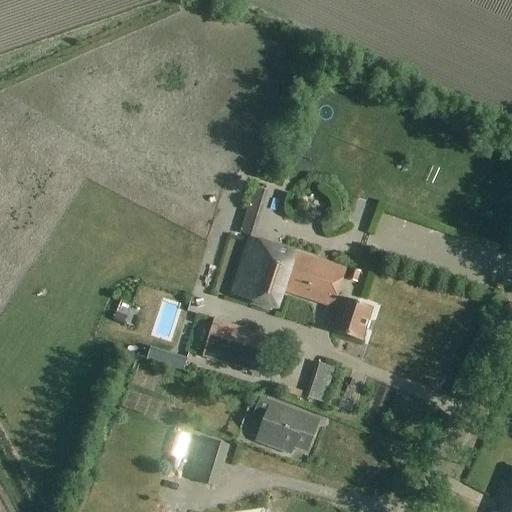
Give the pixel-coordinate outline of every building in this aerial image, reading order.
[(217,241),(225,220),(213,216),(206,237),(217,241)] [(284,292),(335,309),(339,311),(332,332),(363,343),(375,308),(339,296),(348,271),(252,238),(232,295),(278,311),(284,292)] [(361,273),(351,270),(348,281),(358,284),(361,273)] [(263,376),(274,340),(214,321),(202,357),(263,376)] [(158,354),(149,351),(146,360),(156,362),(158,354)] [(315,363),(305,398),(325,404),(335,370),(315,363)] [(287,388),(285,394),(300,398),(302,393),(287,388)] [(267,419),(263,428),(257,443),(290,456),(293,447),(307,453),(317,429),(304,424),(307,417),(260,398),(254,414),(267,419)] [(249,441),(253,429),(235,422),(230,434),(249,441)] [(190,478),(214,486),(227,448),(203,440),(190,478)] [(153,483),(183,490),(193,448),(163,441),(153,483)] [(498,511),(511,511),(511,495),(507,493),(498,511)]
